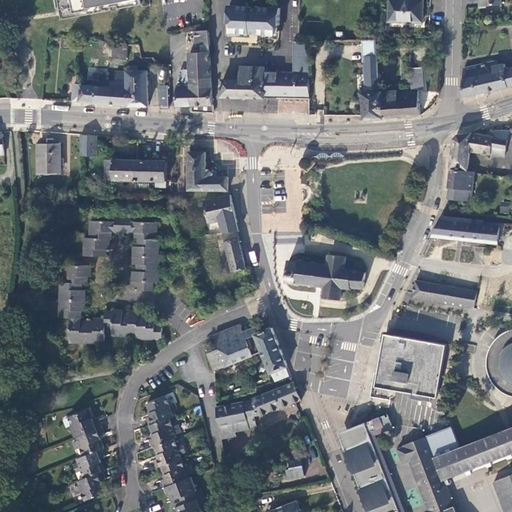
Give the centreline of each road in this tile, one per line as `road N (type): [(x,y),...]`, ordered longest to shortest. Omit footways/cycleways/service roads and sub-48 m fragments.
road 1 (residential): [(273,299),(190,336),(134,385),(126,422),(134,491)]
road 2 (tertiary): [(317,330),(353,327),(375,314),(429,211),(433,148),(445,125)]
road 3 (secondary): [(0,114),(256,131)]
road 4 (tertiary): [(359,511),(312,391),(317,330)]
road 5 (tertiary): [(256,131),(256,214),(273,299)]
road 6 (tertiary): [(445,125),(454,0)]
